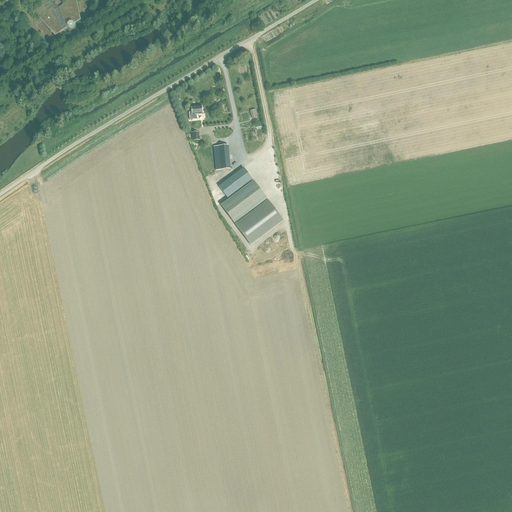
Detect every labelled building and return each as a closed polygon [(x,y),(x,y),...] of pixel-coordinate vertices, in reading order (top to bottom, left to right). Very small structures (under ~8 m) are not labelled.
[(79,18),(75,0),(61,0),(63,4),(58,7),(50,0),(48,0),(33,10),(33,11),(55,34),(65,27),(66,29),(68,31),(71,32),(74,31),(76,29),(76,26),(75,23),(74,22),(79,18)] [(191,112),(189,113),(189,120),(197,119),(196,116),(196,115),(202,114),(201,106),(191,107),(191,112)] [(230,169),(229,155),(228,145),(213,147),(216,170),(230,169)] [(227,198),(252,180),(243,168),(218,186),(227,198)] [(234,223),(266,199),(253,181),(221,205),(234,223)] [(282,221),(267,200),(235,224),(250,245),(282,221)]
